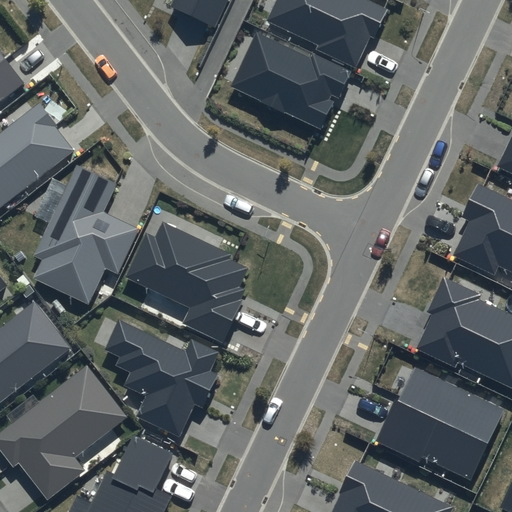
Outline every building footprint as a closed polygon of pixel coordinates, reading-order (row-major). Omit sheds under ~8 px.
[(173,0),(170,7),(216,28),(228,0),(173,0)] [(389,9),(369,0),(275,0),(266,21),(318,45),(316,49),(355,68),(370,37),(375,39),(389,9)] [(310,57),(256,32),(230,87),(321,129),(336,97),(340,98),(352,71),(312,52),(310,57)] [(0,101),(24,83),(0,51),(0,101)] [(0,206),(74,150),(38,103),(0,132),(0,206)] [(511,134),(497,167),(511,174),(511,134)] [(103,212),(117,183),(76,164),(33,256),(41,260),(32,279),(89,305),(106,268),(118,274),(139,229),(103,212)] [(511,200),(478,184),(462,217),(470,221),(453,255),(494,275),(499,265),(511,271),(511,200)] [(232,254),(163,221),(155,238),(145,233),(124,276),(191,307),(184,323),(224,342),(248,291),(240,287),(249,267),(229,258),(232,254)] [(511,314),(479,299),(481,295),(444,278),(427,313),(431,315),(415,350),(456,368),(458,363),(511,388),(511,314)] [(34,301),(0,327),(0,402),(71,348),(34,301)] [(185,351),(118,321),(106,349),(121,356),(117,366),(131,372),(124,387),(145,396),(135,418),(179,438),(194,406),(204,410),(219,375),(211,371),(220,352),(191,338),(185,351)] [(127,417),(87,365),(0,431),(0,450),(13,467),(18,462),(47,500),(85,470),(75,457),(127,417)] [(505,411),(414,366),(377,441),(421,462),(423,457),(471,481),(505,411)] [(133,435),(114,474),(107,470),(91,503),(76,496),(69,511),(164,511),(172,496),(157,488),(173,453),(133,435)] [(452,511),(455,507),(357,460),(332,511),(452,511)] [(511,511),(511,481),(500,508),(508,511),(511,511)]
